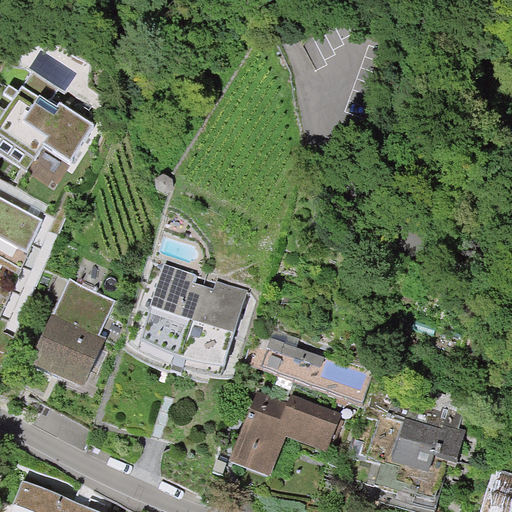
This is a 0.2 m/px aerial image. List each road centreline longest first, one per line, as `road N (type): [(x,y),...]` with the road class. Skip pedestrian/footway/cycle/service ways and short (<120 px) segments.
road 1 (residential): [(511,330),(383,225),(350,190),(338,148),(370,144),(445,185),(511,195)]
road 2 (residential): [(0,417),(104,475),(196,511)]
road 3 (track): [(247,0),(269,16),(293,53),(338,148)]
